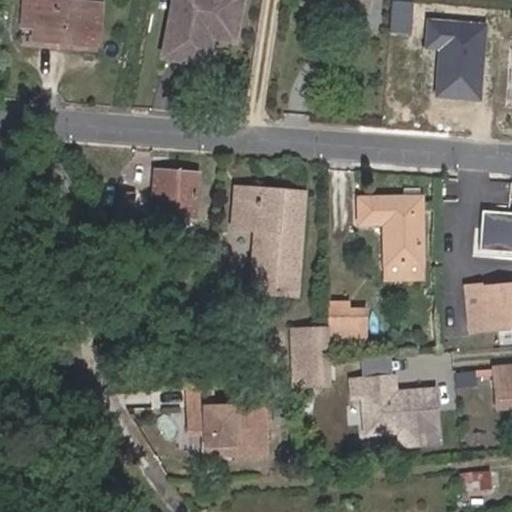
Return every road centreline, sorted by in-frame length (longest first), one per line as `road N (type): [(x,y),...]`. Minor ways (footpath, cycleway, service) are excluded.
road 1 (residential): [(0,125),(511,156)]
road 2 (unclassified): [(0,125),(67,183),(81,207),(107,382),(195,511)]
